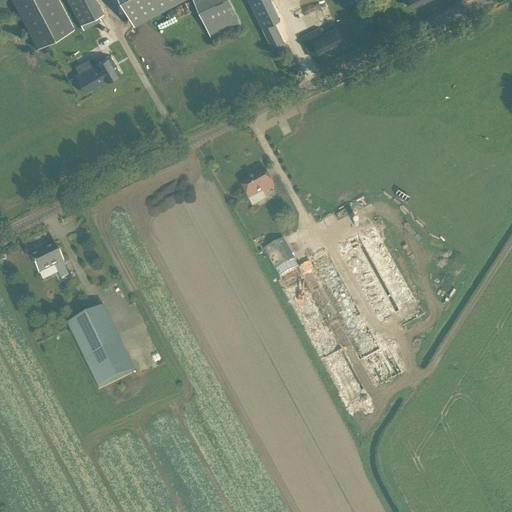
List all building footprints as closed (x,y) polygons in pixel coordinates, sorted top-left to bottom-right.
[(12,0),(36,42),(38,47),(47,43),(74,28),(59,0),(12,0)] [(98,0),(67,0),(81,25),(99,15),(105,12),(98,0)] [(121,0),(131,17),(135,25),(181,0),(121,0)] [(229,0),(193,0),(212,39),(242,26),(229,0)] [(247,0),(262,28),(280,19),(270,0),(247,0)] [(301,35),(307,47),(311,56),(342,41),(337,32),(336,28),(324,34),(320,26),(301,35)] [(121,72),(116,64),(111,54),(109,55),(97,62),(97,63),(91,66),(78,73),(77,74),(86,91),(107,79),(107,80),(121,72)] [(250,203),(267,193),(274,189),(264,171),(253,177),(254,179),(241,186),(250,203)] [(377,323),(415,304),(375,223),(335,243),(345,263),(340,265),(344,272),(350,269),(377,323)] [(280,271),(345,416),(366,407),(289,237),(263,249),(271,266),(279,262),(283,270),(280,271)] [(32,260),(31,260),(39,276),(40,275),(39,275),(55,267),(61,280),(69,277),(62,264),(64,263),(57,248),(56,248),(44,254),(43,251),(39,254),(40,256),(32,260)] [(369,390),(405,373),(391,342),(383,346),(378,337),(372,340),(330,250),(309,260),(369,390)] [(85,363),(98,390),(135,372),(122,345),(104,308),(96,312),(67,326),(85,363)]
